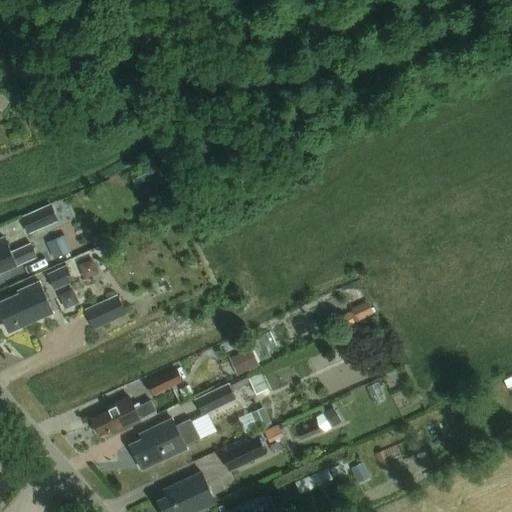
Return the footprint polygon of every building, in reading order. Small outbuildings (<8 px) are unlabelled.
[(20,220),(27,237),(57,224),(50,208),(20,220)] [(72,255),(64,236),(48,243),(55,262),(72,255)] [(0,273),(36,257),(31,245),(10,255),(3,240),(0,241),(0,273)] [(81,274),(96,272),(93,252),(78,255),(81,274)] [(54,292),(73,283),(65,266),(46,276),(54,292)] [(38,283),(18,292),(19,295),(0,303),(0,313),(8,333),(52,314),(38,283)] [(63,305),(78,302),(76,289),(60,292),(63,305)] [(117,296),(84,311),(93,330),(112,321),(115,328),(128,322),(117,296)] [(252,348),(229,357),(237,374),(248,369),(249,371),(258,367),(257,365),(259,364),(252,348)] [(147,385),(152,396),(182,383),(177,371),(147,385)] [(238,399),(234,390),(231,383),(197,399),(204,415),(238,399)] [(100,437),(112,431),(114,435),(141,421),(140,419),(155,412),(151,403),(136,410),(130,397),(108,408),(109,411),(91,420),(100,437)] [(325,431),(329,428),(342,420),(333,406),(321,414),(317,417),(325,431)] [(270,423),(263,407),(250,413),(258,429),(270,423)] [(140,435),(142,440),(130,446),(142,471),(187,449),(186,446),(212,434),(202,414),(176,427),(172,420),(140,435)] [(283,436),(277,424),(264,431),(269,442),(283,436)] [(222,454),(229,470),(263,454),(256,439),(222,454)] [(389,463),(394,482),(420,476),(416,458),(389,463)] [(328,467),(296,481),(301,493),(333,478),(328,467)] [(0,511),(0,492),(9,485),(0,473),(0,511)] [(169,495),(156,501),(160,511),(195,511),(214,503),(200,473),(166,488),(169,495)]
